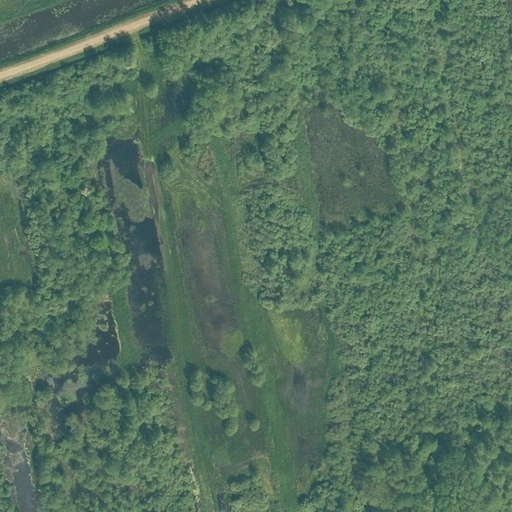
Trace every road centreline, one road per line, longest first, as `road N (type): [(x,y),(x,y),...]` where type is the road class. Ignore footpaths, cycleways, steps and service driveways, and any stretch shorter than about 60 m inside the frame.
road 1 (track): [(188,340),(130,25)]
road 2 (track): [(0,73),(199,0)]
